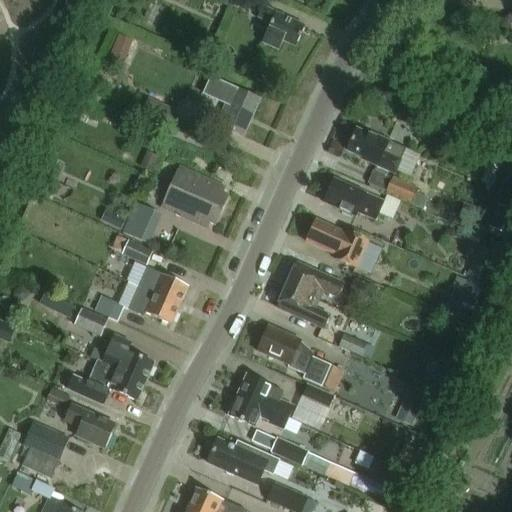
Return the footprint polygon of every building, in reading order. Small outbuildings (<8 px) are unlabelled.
[(262,6),(257,18),(270,24),(261,43),(278,50),(282,41),(295,47),(304,26),(276,13),(262,6)] [(142,56),(140,76),(161,78),(162,58),(142,56)] [(242,137),(260,99),(234,87),(222,112),(226,114),(220,127),(242,137)] [(171,123),(176,112),(148,100),(143,111),(171,123)] [(395,174),(400,161),(384,153),(389,142),(371,134),(370,136),(356,130),(347,150),(366,158),(365,161),(395,174)] [(153,173),(159,157),(147,153),(141,168),(153,173)] [(502,163),(489,158),(481,182),(494,187),(502,163)] [(51,159),(36,191),(51,198),(66,166),(51,159)] [(214,225),(227,195),(222,193),(224,188),(178,168),(160,209),(206,229),(209,223),(214,225)] [(391,178),(384,193),(410,205),(417,189),(391,178)] [(376,220),(384,202),(334,180),(324,202),(355,217),(357,212),(376,220)] [(147,245),(160,216),(134,205),(121,234),(147,245)] [(503,233),(511,212),(511,211),(499,206),(489,227),(503,233)] [(101,222),(121,232),(126,220),(106,211),(101,222)] [(346,234),(316,221),(306,243),(336,256),(334,260),(357,270),(370,241),(347,231),(346,234)] [(151,253),(127,242),(121,255),(145,266),(151,253)] [(498,254),(480,246),(466,276),(484,284),(498,254)] [(286,285),(318,300),(322,290),(338,297),(344,284),(296,263),(286,285)] [(152,293),(178,305),(187,286),(160,274),(160,275),(148,270),(145,278),(156,283),(152,293)] [(354,279),(347,295),(368,305),(376,289),(354,279)] [(314,309),(318,300),(286,285),(277,307),(324,328),(330,316),(314,309)] [(170,325),(178,305),(152,293),(147,304),(136,299),(132,307),(143,312),(143,313),(170,325)] [(483,305),(461,295),(457,304),(450,301),(443,316),(472,329),(483,305)] [(115,321),(122,307),(99,297),(93,311),(115,321)] [(84,308),(76,325),(102,337),(110,320),(84,308)] [(0,339),(9,343),(15,328),(0,321),(0,339)] [(301,341),(268,327),(257,352),(289,366),(289,369),(305,376),(303,380),(334,394),(344,372),(312,358),(313,356),(298,349),(301,341)] [(360,358),(366,346),(343,335),(337,347),(360,358)] [(117,370),(144,382),(153,363),(127,352),(131,344),(113,336),(105,355),(94,350),(90,358),(117,370)] [(136,401),(144,382),(117,370),(90,358),(101,363),(92,385),(73,377),(68,390),(103,406),(110,390),(136,401)] [(388,414),(396,395),(402,397),(409,383),(359,362),(345,395),(388,414)] [(238,395),(289,418),(294,406),(280,400),(284,394),(272,389),(273,387),(247,375),(238,395)] [(307,385),(292,420),(319,432),(334,397),(307,385)] [(70,397),(60,393),(52,389),(51,393),(45,404),(54,408),(55,405),(64,409),(70,397)] [(409,391),(396,420),(411,427),(424,398),(409,391)] [(283,430),(289,418),(238,395),(228,416),(254,428),(259,417),(269,421),(268,423),(283,430)] [(104,448),(115,425),(71,405),(64,421),(79,427),(75,436),(104,448)] [(58,461),(68,438),(43,427),(34,451),(58,461)] [(270,453),(276,439),(256,430),(250,443),(270,453)] [(302,467),(309,452),(277,438),(276,439),(270,453),(302,467)] [(218,439),(208,463),(257,484),(264,470),(273,474),(279,460),(262,453),(260,458),(249,453),(251,448),(237,442),(235,447),(218,439)] [(322,476),(328,465),(329,463),(329,461),(309,452),(302,467),(322,476)] [(54,467),(30,456),(25,469),(48,479),(54,467)] [(322,476),(341,485),(348,488),(354,474),(329,463),(328,465),(322,476)] [(302,511),(308,500),(274,485),(268,500),(294,511),(302,511)] [(246,511),(196,490),(185,511),(246,511)] [(76,511),(49,499),(42,511),(76,511)]
